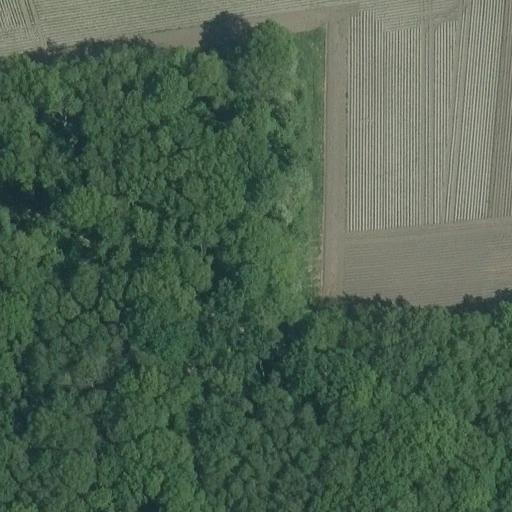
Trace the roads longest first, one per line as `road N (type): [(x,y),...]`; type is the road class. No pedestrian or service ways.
road 1 (track): [(192,301),(511,476)]
road 2 (track): [(0,200),(192,301)]
road 3 (track): [(191,511),(192,301)]
